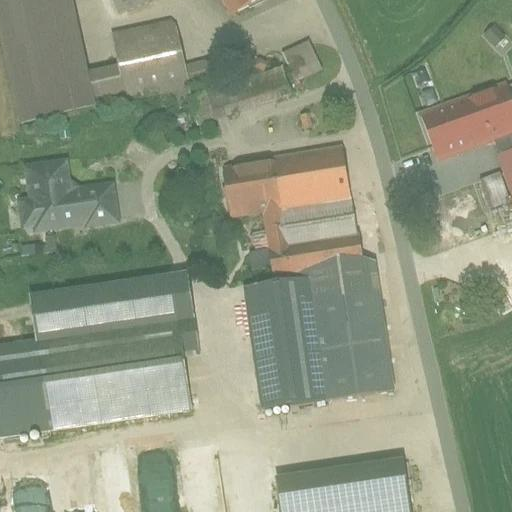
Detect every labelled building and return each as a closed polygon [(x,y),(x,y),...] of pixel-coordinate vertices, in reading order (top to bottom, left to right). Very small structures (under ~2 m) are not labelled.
[(67,0),(0,0),(0,13),(23,117),(90,102),(67,0)] [(124,0),(129,14),(169,0),(124,0)] [(230,0),(241,21),(281,2),(280,0),(230,0)] [(173,18),(116,34),(134,98),(206,77),(199,54),(184,58),(173,18)] [(481,36),(492,47),(500,38),(488,28),(481,36)] [(190,98),(200,127),(290,96),(286,83),(320,71),(308,38),(265,53),(271,70),(190,98)] [(511,84),(510,78),(424,109),(440,155),(490,137),(502,172),(426,199),(443,249),(501,228),(492,202),(511,194),(511,84)] [(258,405),(391,392),(381,289),(308,296),(306,272),(360,267),(348,150),(221,163),(227,214),(263,210),(266,242),(251,243),(255,282),(246,283),(258,405)] [(3,211),(6,242),(114,233),(110,187),(68,190),(66,169),(21,173),(25,209),(3,211)] [(166,286),(23,310),(30,352),(173,329),(166,286)] [(168,339),(31,359),(42,434),(179,414),(168,339)] [(183,451),(189,511),(223,511),(217,448),(183,451)] [(406,511),(401,464),(266,478),(269,511),(406,511)]
